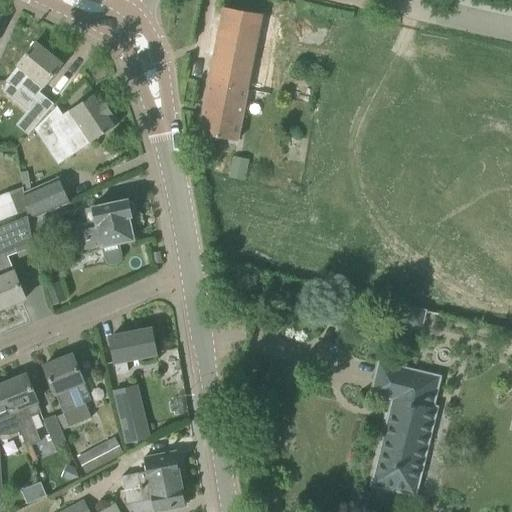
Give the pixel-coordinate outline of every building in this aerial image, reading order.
[(223,8),(198,134),(237,141),(248,90),(265,94),(272,62),(268,61),(276,17),(223,8)] [(59,61),(32,41),(13,65),(16,67),(5,81),(18,91),(22,86),(33,95),(59,61)] [(70,111),(50,124),(52,126),(42,133),(52,148),(62,141),(63,143),(66,141),(73,153),(118,124),(97,92),(69,111),(70,111)] [(26,111),(38,121),(39,122),(54,104),(40,94),(26,111)] [(27,210),(29,222),(69,203),(57,178),(24,194),(27,210)] [(0,220),(27,210),(24,194),(23,187),(0,195),(0,220)] [(128,202),(127,200),(92,207),(95,221),(89,223),(90,228),(73,231),(78,252),(101,247),(104,260),(107,263),(111,264),(115,264),(118,261),(120,257),(117,244),(134,240),(129,217),(131,217),(131,215),(133,214),(135,211),(134,203),(130,201),(128,202)] [(34,247),(29,222),(27,210),(0,220),(0,309),(25,299),(14,272),(7,257),(34,247)] [(161,262),(160,253),(153,254),(154,264),(161,262)] [(422,330),(426,311),(426,310),(407,305),(402,325),(422,330)] [(127,359),(156,353),(151,329),(110,337),(117,374),(129,371),(127,359)] [(84,382),(73,354),(43,366),(55,395),(56,395),(64,414),(69,427),(91,418),(86,403),(92,401),(84,382)] [(435,376),(379,363),(372,394),(393,399),(372,485),(415,495),(437,406),(429,404),(435,376)] [(40,442),(37,433),(30,416),(41,412),(37,400),(38,400),(27,375),(2,385),(20,432),(27,447),(40,442)] [(0,435),(14,434),(20,432),(2,385),(0,385),(0,435)] [(128,442),(149,436),(138,394),(117,399),(128,442)] [(54,446),(65,441),(55,415),(43,420),(54,446)] [(77,457),(85,474),(123,454),(114,438),(77,457)] [(125,490),(181,479),(176,454),(162,457),(161,455),(143,458),(146,471),(122,475),(125,490)] [(181,479),(125,490),(127,503),(152,498),(154,511),(172,509),(171,506),(185,504),(181,479)] [(21,491),(27,504),(47,496),(41,482),(21,491)]
